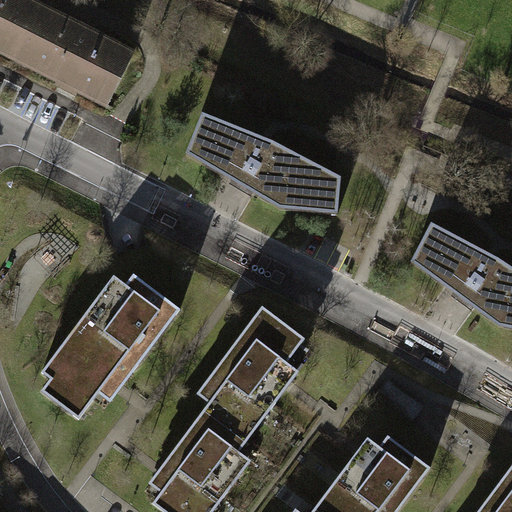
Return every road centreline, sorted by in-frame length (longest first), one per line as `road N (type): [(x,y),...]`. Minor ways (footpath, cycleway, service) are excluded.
road 1 (residential): [(511,383),(305,278),(294,262),(121,184)]
road 2 (residential): [(121,184),(0,121)]
